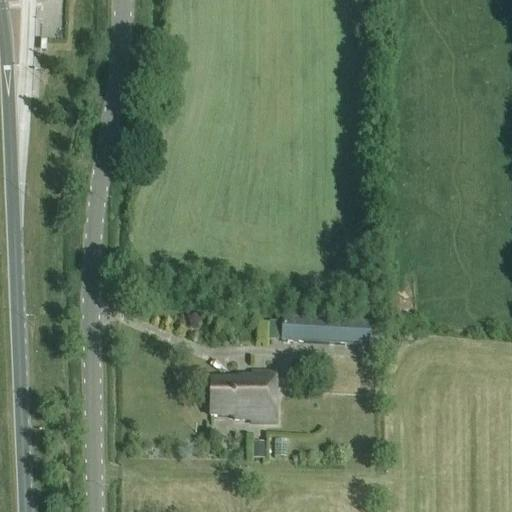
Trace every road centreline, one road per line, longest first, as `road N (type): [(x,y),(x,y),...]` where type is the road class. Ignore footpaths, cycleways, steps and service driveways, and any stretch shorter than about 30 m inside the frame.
road 1 (unclassified): [(93,511),(97,230),(117,113),(123,0)]
road 2 (primary): [(26,511),(2,0)]
